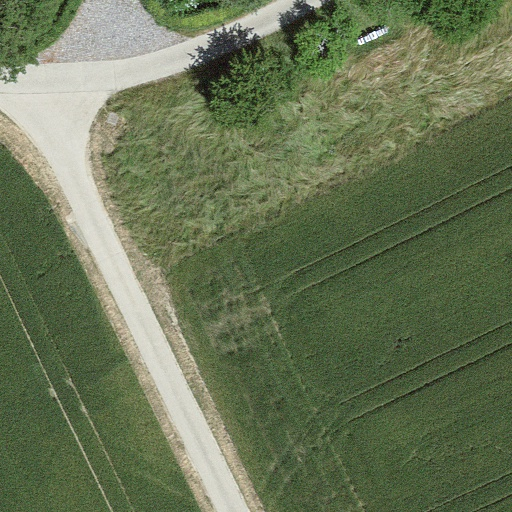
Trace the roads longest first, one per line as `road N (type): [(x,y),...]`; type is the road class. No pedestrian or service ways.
road 1 (unclassified): [(241,511),(37,73)]
road 2 (unclassified): [(265,0),(192,34),(37,73)]
